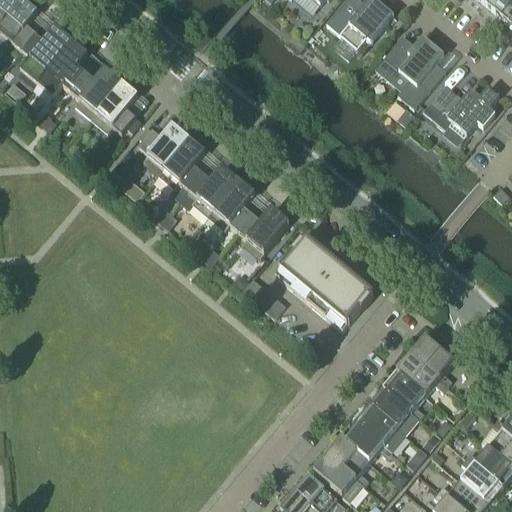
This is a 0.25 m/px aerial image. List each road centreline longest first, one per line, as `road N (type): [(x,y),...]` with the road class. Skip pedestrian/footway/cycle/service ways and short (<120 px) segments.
road 1 (residential): [(421,267),(94,0)]
road 2 (residential): [(226,511),(421,267)]
road 3 (residential): [(511,86),(407,0)]
